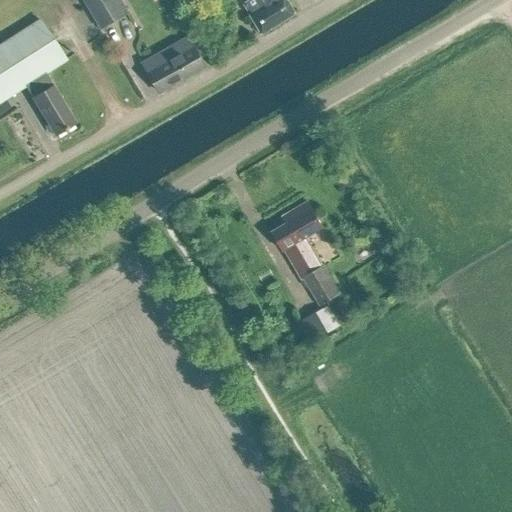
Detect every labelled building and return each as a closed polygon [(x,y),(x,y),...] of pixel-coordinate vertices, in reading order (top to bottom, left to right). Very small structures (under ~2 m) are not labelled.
[(84,0),(102,29),(130,12),(123,0),(84,0)] [(262,34),(295,14),(286,0),(249,0),(243,4),(262,34)] [(0,101),(24,86),(54,135),(74,123),(43,74),(64,61),(38,21),(0,44),(0,101)] [(186,38),(143,62),(148,71),(146,73),(158,94),(204,68),(186,38)] [(339,294),(305,237),(323,227),(307,201),(287,213),(291,220),(272,231),(283,250),(285,249),(295,266),(297,265),(304,278),(309,275),(326,302),(339,294)] [(321,334),(332,328),(338,325),(328,307),(322,310),(311,317),(321,334)]
